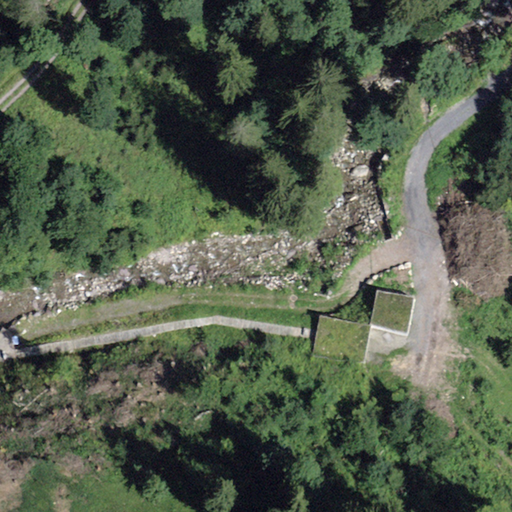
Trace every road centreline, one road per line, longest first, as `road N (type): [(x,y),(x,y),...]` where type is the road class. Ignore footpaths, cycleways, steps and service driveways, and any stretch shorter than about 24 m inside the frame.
road 1 (track): [(421,241),(372,261),(335,302),(215,296),(43,326)]
road 2 (track): [(511,75),(432,133),(415,169),(413,216),(427,260),(417,338)]
